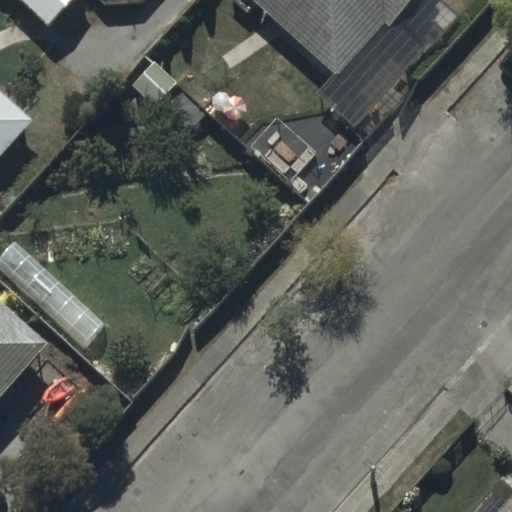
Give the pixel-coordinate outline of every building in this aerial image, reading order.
[(25,0),(50,23),(71,0),(25,0)] [(254,0),(339,76),(406,0),(254,0)] [(0,174),(34,136),(0,106),(0,174)] [(87,274),(64,254),(46,274),(33,262),(10,287),(68,338),(91,312),(70,293),(87,274)] [(0,417),(48,363),(0,321),(0,417)] [(511,511),(511,498),(499,511),(511,511)]
